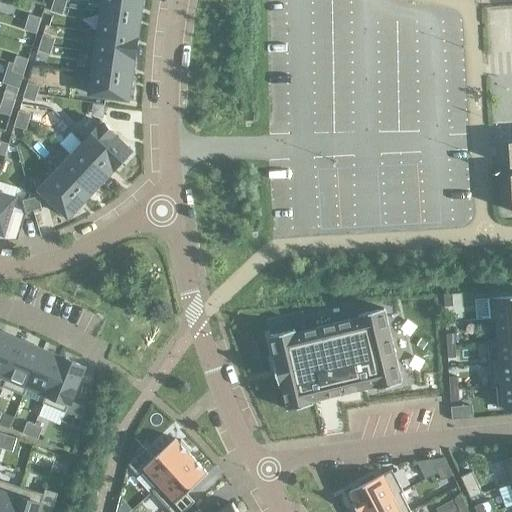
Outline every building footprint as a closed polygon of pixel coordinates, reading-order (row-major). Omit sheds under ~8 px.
[(140,18),(142,0),(103,0),(102,13),(140,18)] [(53,4),(51,12),(63,15),(65,8),(53,4)] [(137,39),(140,18),(102,13),(99,33),(137,39)] [(39,26),(41,19),(29,15),(27,23),(39,26)] [(36,34),(39,26),(27,23),(25,31),(36,34)] [(135,59),(138,39),(137,39),(99,33),(96,53),(134,59),(135,59)] [(52,47),(55,39),(43,35),(41,43),(52,47)] [(50,55),(52,47),(41,43),(38,51),(50,55)] [(131,79),(134,59),(96,53),(93,74),(131,79)] [(26,68),(28,60),(17,56),(14,64),(26,68)] [(23,75),(26,68),(14,64),(12,72),(23,75)] [(128,100),(131,79),(93,74),(90,95),(128,100)] [(37,94),(40,86),(28,83),(26,90),(37,94)] [(8,85),(4,97),(15,101),(19,89),(8,85)] [(35,102),(37,94),(26,90),(23,98),(35,102)] [(13,109),(15,101),(4,97),(1,105),(13,109)] [(0,113),(10,117),(13,109),(1,105),(0,108),(0,113)] [(28,122),(31,115),(19,111),(17,119),(28,122)] [(26,130),(28,122),(17,119),(14,127),(26,130)] [(131,152),(113,135),(114,133),(104,124),(103,126),(101,124),(85,141),(115,169),(114,169),(115,170),(131,152)] [(115,169),(85,141),(71,157),(100,185),(114,169),(115,169)] [(0,154),(5,156),(9,145),(1,142),(0,146),(0,154)] [(100,185),(71,157),(56,173),(85,200),(100,185)] [(85,200),(56,173),(40,190),(69,218),(85,200)] [(0,233),(4,235),(15,198),(0,193),(0,233)] [(41,209),(38,197),(31,199),(34,211),(41,209)] [(34,211),(31,199),(23,201),(26,213),(34,211)] [(453,307),(452,295),(444,295),(445,307),(453,307)] [(511,319),(511,296),(489,299),(491,322),(496,322),(496,321),(511,319)] [(296,330),(270,336),(276,360),(273,361),(280,387),(282,386),(288,410),(313,404),(313,401),(376,386),(376,389),(402,383),(384,309),(359,315),(359,318),(296,333),(296,330)] [(511,319),(496,321),(496,322),(498,341),(498,342),(511,341),(511,319)] [(3,387),(22,341),(2,333),(0,339),(0,388),(2,390),(3,387)] [(455,346),(455,334),(447,334),(447,346),(455,346)] [(27,387),(42,350),(22,341),(3,387),(25,396),(28,387),(27,387)] [(511,362),(511,341),(498,342),(498,341),(488,342),(490,365),(511,362)] [(456,358),(455,346),(447,346),(448,358),(456,358)] [(47,395),(62,358),(62,357),(61,358),(42,350),(27,387),(28,387),(46,395),(47,395)] [(75,390),(85,367),(62,358),(47,395),(46,395),(42,403),(66,413),(70,403),(71,403),(72,402),(76,391),(75,390)] [(511,362),(490,365),(492,387),(497,387),(497,386),(511,384),(511,362)] [(458,389),(457,377),(449,378),(450,390),(458,389)] [(511,384),(497,386),(497,387),(499,409),(511,407),(511,384)] [(459,401),(458,389),(450,390),(451,402),(459,401)] [(80,429),(86,407),(72,402),(71,403),(70,403),(66,413),(62,421),(80,429)] [(31,436),(35,424),(27,422),(23,433),(31,436)] [(38,439),(43,427),(35,424),(31,436),(38,439)] [(146,449),(128,465),(137,474),(140,471),(154,486),(156,489),(191,457),(175,439),(154,458),(146,449)] [(154,486),(150,489),(170,511),(183,511),(194,502),(186,493),(207,474),(191,457),(156,489),(154,486)] [(511,483),(511,458),(502,462),(510,484),(511,483)] [(438,474),(449,469),(446,461),(435,466),(438,474)] [(452,476),(449,469),(438,474),(441,481),(452,476)] [(363,511),(401,493),(403,492),(392,470),(349,493),(354,501),(353,502),(358,511),(363,511)] [(482,494),(473,472),(461,477),(471,499),(482,494)] [(12,511),(20,487),(0,481),(0,511),(12,511)] [(51,511),(57,494),(45,490),(44,494),(20,487),(12,511),(51,511)] [(410,511),(411,511),(401,493),(363,511),(410,511)] [(466,507),(462,496),(454,500),(459,510),(466,507)] [(200,511),(199,510),(195,511),(237,511),(232,503),(218,511),(200,511)]
